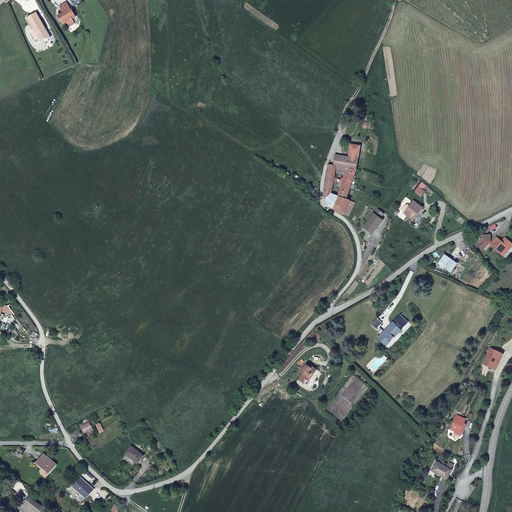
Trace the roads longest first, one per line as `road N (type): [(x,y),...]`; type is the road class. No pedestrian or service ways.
road 1 (unclassified): [(323,315),(203,456),(169,481),(116,491),(71,444)]
road 2 (track): [(194,0),(219,70),(296,143),(322,181)]
road 3 (unclassified): [(511,209),(323,315)]
road 4 (unclassified): [(338,132),(321,198),(350,227),(359,254),(355,273),(323,315)]
road 5 (unclassified): [(71,444),(42,380),(43,334),(0,273)]
road 6 (unknown): [(453,511),(470,479),(492,374)]
